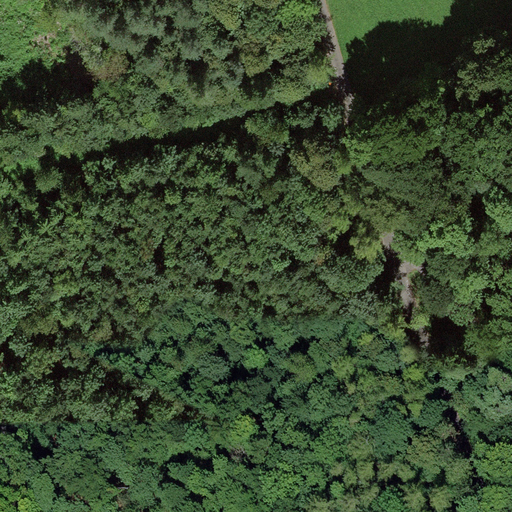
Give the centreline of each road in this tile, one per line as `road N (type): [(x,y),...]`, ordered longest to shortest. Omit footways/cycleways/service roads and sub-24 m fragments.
road 1 (track): [(314,0),(379,235),(492,511)]
road 2 (track): [(511,392),(379,235)]
